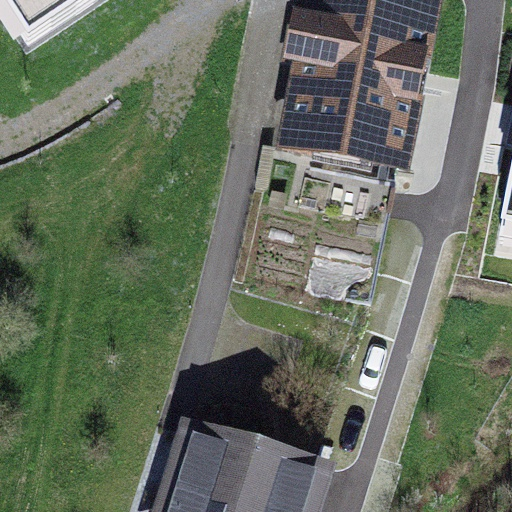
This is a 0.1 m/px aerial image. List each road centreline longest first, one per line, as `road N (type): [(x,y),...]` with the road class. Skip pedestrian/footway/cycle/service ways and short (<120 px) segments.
road 1 (residential): [(341,511),(481,115),(482,0)]
road 2 (track): [(0,143),(222,0)]
